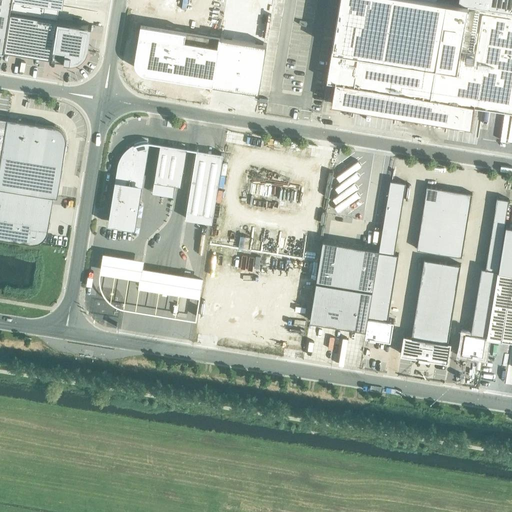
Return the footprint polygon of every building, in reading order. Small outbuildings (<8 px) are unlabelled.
[(0,0),(0,48),(5,49),(11,11),(12,0),(0,0)] [(12,0),(11,11),(23,13),(35,15),(47,17),(57,18),(60,0),(12,0)] [(355,105),(396,112),(397,112),(444,120),(447,120),(448,121),(471,124),(474,104),(483,105),(484,105),(511,109),(511,9),(454,0),(339,0),(327,80),(337,81),(334,102),(354,105),(355,105)] [(511,9),(511,0),(458,0),(511,9)] [(60,4),(58,18),(90,24),(92,10),(60,4)] [(17,52),(23,13),(11,11),(5,49),(4,50),(17,52)] [(23,13),(17,52),(29,54),(35,15),(23,13)] [(35,15),(29,54),(40,56),(47,17),(35,15)] [(47,17),(40,56),(53,58),(59,19),(57,18),(47,17)] [(65,60),(71,21),(59,19),(53,58),(65,60)] [(71,21),(65,60),(71,61),(73,61),(76,60),(79,59),(81,57),(83,56),(85,54),(87,51),(88,49),(92,24),(71,21)] [(140,48),(138,57),(135,57),(135,58),(135,60),(135,61),(135,63),(136,64),(136,65),(137,67),(138,68),(139,69),(140,70),(141,71),(142,71),(144,72),(145,72),(146,73),(213,83),(220,36),(141,23),(137,47),(140,48)] [(220,36),(213,83),(259,91),(267,44),(220,36)] [(8,117),(0,167),(0,186),(54,195),(58,196),(67,141),(67,140),(67,139),(67,138),(66,137),(66,136),(66,135),(66,134),(65,134),(65,133),(65,132),(64,131),(64,130),(63,130),(63,129),(62,129),(62,128),(61,128),(60,127),(59,126),(58,126),(57,126),(57,125),(56,125),(55,125),(8,117)] [(147,142),(147,141),(145,141),(142,142),(139,142),(137,143),(134,144),(135,145),(134,149),(146,151),(147,142)] [(154,181),(181,185),(187,147),(160,143),(154,181)] [(186,218),(212,222),(223,153),(197,149),(186,218)] [(252,326),(256,297),(310,306),(332,170),(252,157),(252,158),(241,227),(233,276),(230,293),(234,294),(229,322),(252,326)] [(390,179),(388,195),(404,198),(406,182),(390,179)] [(131,185),(121,183),(114,221),(134,225),(140,186),(139,188),(131,187),(131,185)] [(0,186),(0,236),(31,242),(32,242),(33,242),(34,242),(35,242),(36,242),(37,242),(38,241),(39,241),(40,241),(40,240),(41,240),(42,239),(43,239),(43,238),(44,238),(44,237),(45,237),(45,236),(46,235),(46,234),(47,234),(47,233),(47,232),(48,231),(48,230),(54,195),(0,186)] [(441,200),(439,208),(443,208),(449,209),(453,189),(443,188),(442,192),(441,200)] [(426,189),(425,197),(441,200),(442,192),(426,189)] [(453,189),(449,209),(459,211),(462,191),(453,189)] [(462,191),(459,211),(469,212),(473,193),(462,191)] [(388,195),(386,203),(402,206),(404,198),(388,195)] [(425,197),(424,205),(439,208),(441,200),(425,197)] [(497,197),(494,213),(506,214),(509,199),(497,197)] [(386,203),(385,211),(401,213),(402,206),(386,203)] [(424,205),(422,214),(442,217),(443,208),(439,208),(424,205)] [(443,208),(442,217),(468,221),(469,212),(459,211),(449,209),(443,208)] [(385,211),(384,219),(400,221),(401,213),(385,211)] [(494,213),(493,220),(505,222),(506,214),(494,213)] [(422,214),(421,222),(441,226),(442,217),(422,214)] [(442,217),(441,226),(466,230),(468,221),(442,217)] [(384,219),(383,227),(398,229),(400,221),(384,219)] [(493,220),(492,228),(504,230),(505,222),(493,220)] [(421,222),(419,231),(439,234),(441,226),(421,222)] [(511,224),(506,224),(498,270),(511,272),(511,224)] [(441,226),(439,234),(465,238),(466,230),(441,226)] [(383,227),(381,235),(397,237),(398,229),(383,227)] [(492,228),(491,236),(503,238),(504,230),(492,228)] [(419,231),(418,240),(438,243),(439,234),(419,231)] [(439,234),(438,243),(464,247),(465,238),(439,234)] [(381,235),(380,242),(396,245),(397,237),(381,235)] [(491,236),(489,244),(501,246),(503,238),(491,236)] [(323,239),(317,279),(331,281),(337,241),(323,239)] [(418,240),(417,248),(436,252),(438,243),(418,240)] [(337,241),(331,281),(345,283),(351,243),(337,241)] [(379,248),(379,250),(394,253),(396,245),(380,242),(379,248)] [(351,243),(345,283),(359,285),(365,246),(351,243)] [(438,243),(436,252),(462,256),(464,247),(438,243)] [(489,244),(488,252),(500,254),(501,246),(489,244)] [(365,246),(359,285),(373,288),(376,269),(377,260),(379,250),(379,248),(365,246)] [(377,260),(376,269),(395,272),(399,254),(394,253),(379,250),(377,260)] [(488,252),(487,260),(499,262),(500,254),(488,252)] [(145,260),(103,254),(101,273),(140,279),(138,288),(201,297),(204,277),(143,268),(145,260)] [(424,258),(422,273),(441,276),(444,261),(424,258)] [(487,260),(485,268),(497,270),(499,262),(487,260)] [(444,261),(441,276),(458,279),(461,264),(444,261)] [(482,267),(480,275),(496,278),(497,270),(485,268),(482,267)] [(376,269),(373,288),(392,291),(395,272),(376,269)] [(511,272),(498,270),(487,337),(511,340),(511,272)] [(422,273),(419,289),(439,292),(441,276),(422,273)] [(480,275),(479,284),(495,286),(496,278),(480,275)] [(441,276),(439,292),(456,295),(458,279),(441,276)] [(316,281),(310,320),(324,322),(330,283),(316,281)] [(330,283),(324,322),(338,325),(344,285),(330,283)] [(479,284),(478,292),(493,294),(495,286),(479,284)] [(344,285),(338,325),(352,327),(358,287),(344,285)] [(358,287),(352,327),(366,329),(372,290),(358,287)] [(373,288),(371,297),(391,300),(392,291),(373,288)] [(419,289),(417,304),(436,307),(439,292),(419,289)] [(439,292),(436,307),(453,310),(456,295),(439,292)] [(478,292),(476,300),(492,302),(493,294),(478,292)] [(371,297),(368,316),(388,319),(391,300),(371,297)] [(476,300),(475,308),(491,310),(492,302),(476,300)] [(417,304),(414,319),(434,323),(436,307),(417,304)] [(436,307),(434,323),(451,325),(453,310),(436,307)] [(475,308),(474,316),(489,319),(490,318),(491,310),(475,308)] [(366,330),(365,335),(391,339),(394,320),(388,319),(368,316),(366,330)] [(474,316),(471,332),(487,335),(489,319),(474,316)] [(414,319),(412,335),(431,338),(434,323),(414,319)] [(434,323),(431,338),(448,341),(451,325),(434,323)] [(465,331),(462,351),(484,355),(487,335),(471,332),(465,331)] [(404,333),(401,353),(419,356),(419,357),(429,359),(429,358),(448,361),(451,341),(448,341),(431,338),(412,335),(404,333)]
